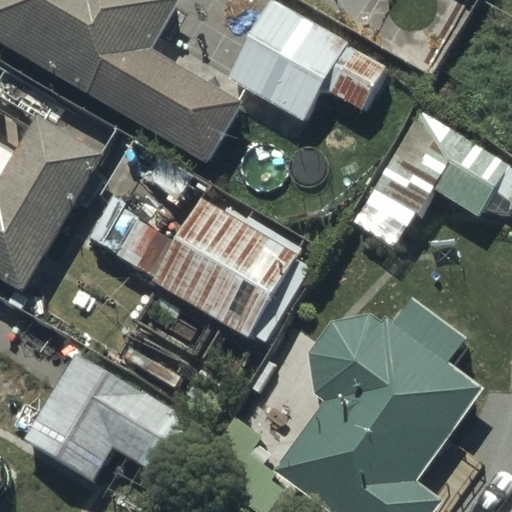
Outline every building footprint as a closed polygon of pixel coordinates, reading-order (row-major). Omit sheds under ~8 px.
[(0,0),(0,54),(213,183),(252,118),(160,65),(190,16),(164,0),(0,0)] [(279,8),(236,85),(313,128),(331,96),(370,118),(395,73),(279,8)] [(511,171),(426,121),(381,198),(428,226),(443,201),(492,230),(505,208),(511,211),(511,171)] [(0,287),(32,306),(115,167),(49,128),(26,166),(0,150),(0,287)] [(118,209),(94,249),(270,358),(321,275),(212,208),(185,250),(118,209)] [(333,417),(280,486),(315,511),(456,511),(432,493),(500,404),(458,372),(475,350),(423,310),(402,337),(385,324),(343,334),(317,365),(322,409),(333,417)] [(87,357),(32,447),(106,492),(125,461),(176,493),(212,434),(87,357)] [(247,431),(207,477),(248,511),(291,511),(295,508),(262,480),(260,470),(274,453),(247,431)]
